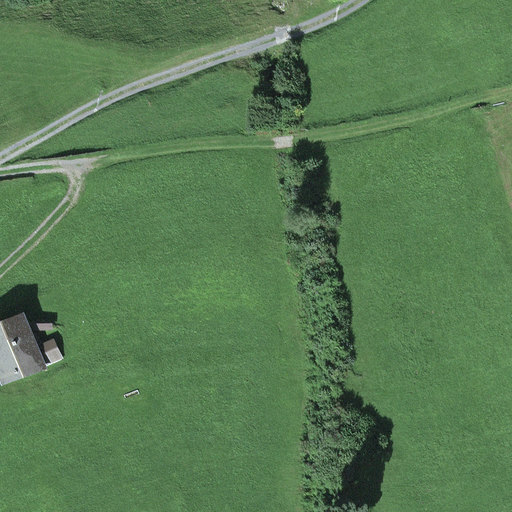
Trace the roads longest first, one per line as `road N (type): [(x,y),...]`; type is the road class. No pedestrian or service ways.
road 1 (track): [(511,86),(370,129),(70,165)]
road 2 (track): [(0,273),(64,208),(76,187),(70,165)]
